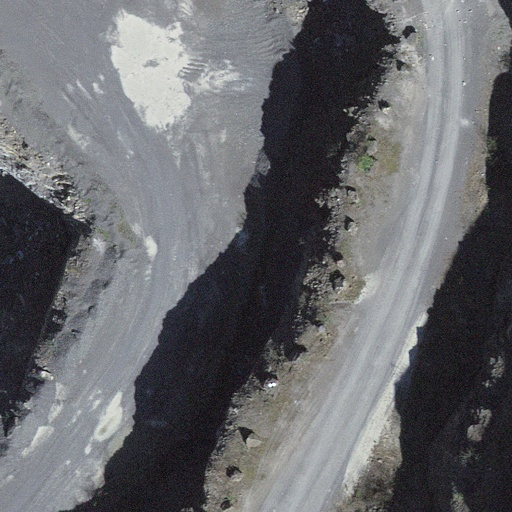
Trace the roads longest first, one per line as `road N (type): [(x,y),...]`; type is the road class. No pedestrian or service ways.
road 1 (track): [(494,0),(511,33),(511,447),(476,511)]
road 2 (track): [(0,197),(164,388)]
